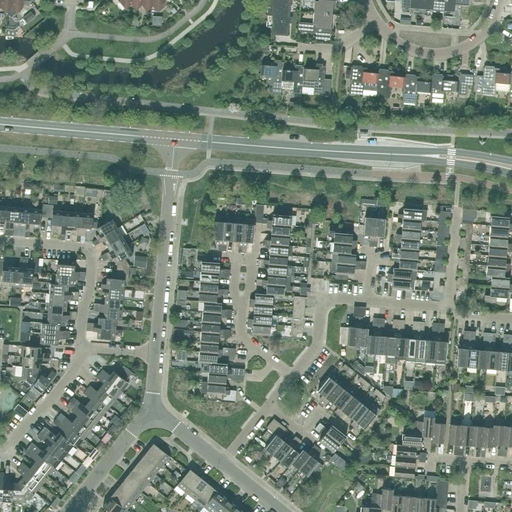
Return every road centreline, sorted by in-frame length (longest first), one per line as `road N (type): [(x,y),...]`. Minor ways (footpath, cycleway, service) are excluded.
road 1 (tertiary): [(412,156),(172,139)]
road 2 (unclassified): [(157,353),(172,139)]
road 3 (residential): [(79,348),(87,250),(0,244)]
road 4 (tertiary): [(172,139),(0,124)]
road 5 (residential): [(292,378),(318,343),(321,295),(370,300)]
road 6 (residential): [(493,22),(461,49),(427,54),(378,21)]
road 7 (residential): [(0,453),(70,374),(79,348)]
road 8 (residential): [(70,511),(153,412)]
